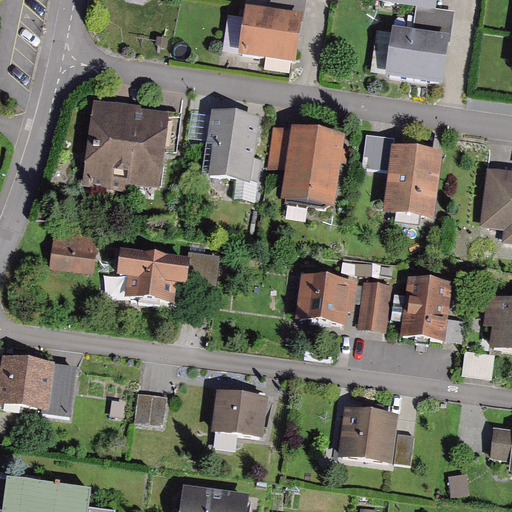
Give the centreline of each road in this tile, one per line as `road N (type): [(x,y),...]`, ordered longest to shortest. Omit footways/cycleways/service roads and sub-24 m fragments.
road 1 (residential): [(511,398),(0,329)]
road 2 (residential): [(63,62),(511,129)]
road 3 (residential): [(63,62),(0,252)]
